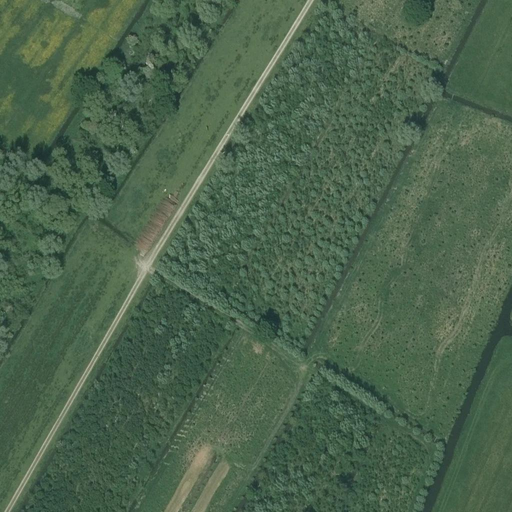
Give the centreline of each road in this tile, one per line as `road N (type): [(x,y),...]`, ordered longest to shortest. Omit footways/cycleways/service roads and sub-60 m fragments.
road 1 (track): [(8,511),(146,270),(247,329),(137,511)]
road 2 (track): [(146,270),(309,0)]
road 3 (track): [(247,329),(426,444)]
